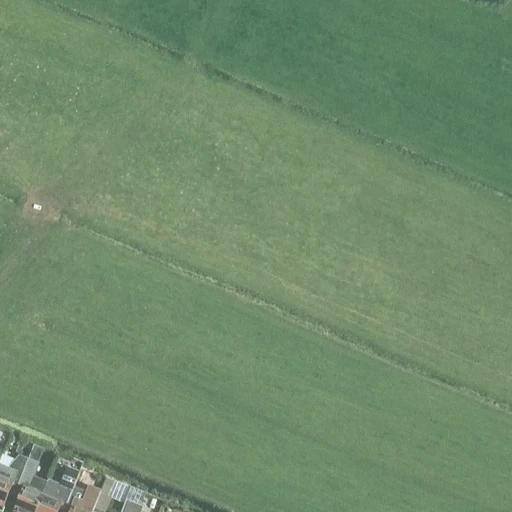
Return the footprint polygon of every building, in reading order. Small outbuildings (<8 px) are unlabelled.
[(0,511),(2,511),(5,504),(10,506),(18,485),(27,461),(21,458),(11,469),(10,471),(0,466),(0,511)] [(18,485),(10,506),(15,508),(13,511),(36,511),(43,495),(47,484),(35,479),(40,466),(30,462),(27,461),(18,485)] [(43,495),(36,511),(58,511),(62,503),(67,505),(79,475),(68,470),(60,489),(47,484),(43,495)] [(93,511),(104,511),(110,499),(124,505),(125,502),(130,488),(107,479),(106,481),(101,492),(93,511)] [(72,507),(70,511),(93,511),(101,492),(91,488),(84,504),(75,500),(72,507)] [(140,511),(142,508),(140,507),(145,494),(130,488),(125,502),(124,505),(120,511),(140,511)]
